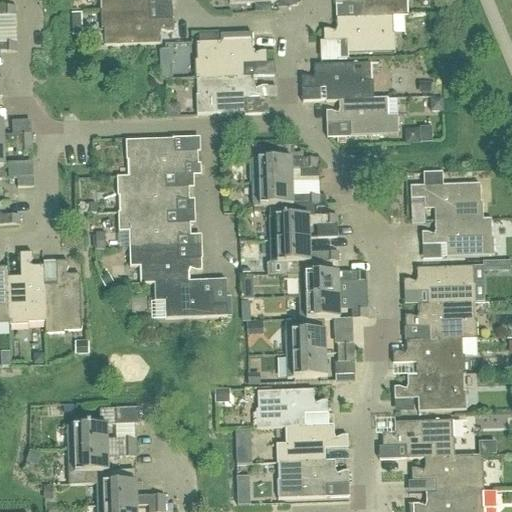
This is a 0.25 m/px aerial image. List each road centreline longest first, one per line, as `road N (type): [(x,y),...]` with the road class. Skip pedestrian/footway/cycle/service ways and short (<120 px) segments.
road 1 (residential): [(367,511),(365,421),(387,318),(385,251),(339,162),(290,125)]
road 2 (residential): [(43,134),(213,129)]
road 3 (residential): [(0,242),(47,240),(43,134)]
road 4 (residential): [(216,268),(213,129)]
road 5 (residential): [(43,134),(28,104),(26,10)]
